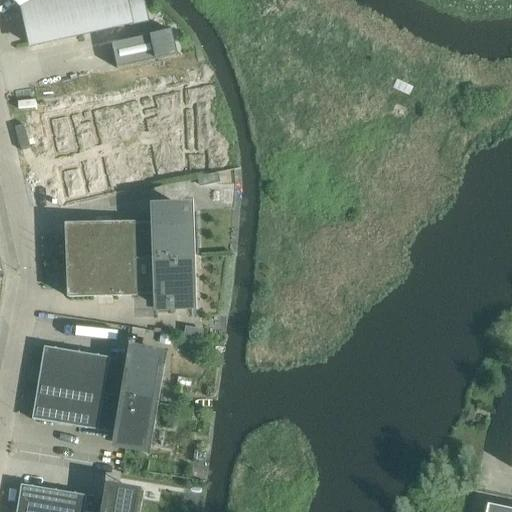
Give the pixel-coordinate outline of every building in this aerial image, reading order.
[(14,0),(22,7),(31,46),(146,21),(141,0),(140,0),(125,3),(124,0),(14,0)] [(111,45),(117,69),(177,56),(171,31),(111,45)] [(184,88),(47,118),(66,202),(186,176),(184,88)] [(219,173),(199,177),(201,185),(221,181),(219,173)] [(68,227),(69,262),(189,258),(187,210),(154,211),(155,223),(66,226),(66,227),(68,227)] [(189,258),(69,262),(71,297),(68,297),(69,298),(157,295),(157,307),(191,306),(189,258)] [(204,330),(185,327),(184,334),(184,337),(193,339),(202,340),(202,339),(204,330)] [(161,333),(160,342),(171,344),(173,335),(161,333)] [(44,347),(38,384),(122,398),(128,362),(44,347)] [(129,362),(128,362),(122,398),(153,403),(160,361),(140,358),(139,361),(131,359),(132,356),(130,356),(129,362)] [(122,398),(38,384),(32,420),(117,435),(116,440),(118,441),(118,437),(126,439),(126,442),(146,445),(153,403),(122,398)] [(21,485),(16,511),(102,511),(105,500),(21,485)] [(106,500),(105,500),(102,511),(134,511),(137,499),(117,496),(116,499),(108,498),(109,495),(107,494),(106,500)]
